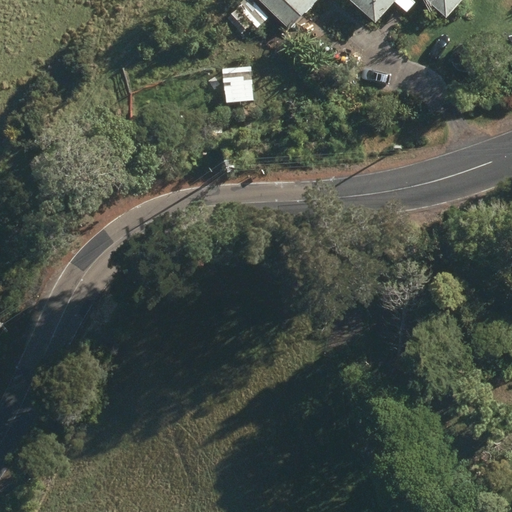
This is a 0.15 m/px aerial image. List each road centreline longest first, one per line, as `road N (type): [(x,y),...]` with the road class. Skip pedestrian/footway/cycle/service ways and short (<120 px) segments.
road 1 (tertiary): [(511,154),(406,187),(195,208),(133,231),(84,277),(0,447)]
road 2 (track): [(299,202),(430,511)]
